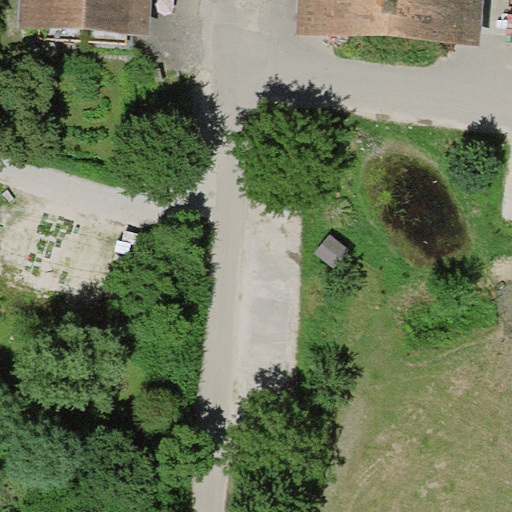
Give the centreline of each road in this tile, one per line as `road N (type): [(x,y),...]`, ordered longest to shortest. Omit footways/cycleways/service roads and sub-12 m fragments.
road 1 (track): [(511,107),(247,61)]
road 2 (track): [(0,176),(155,218),(226,189)]
